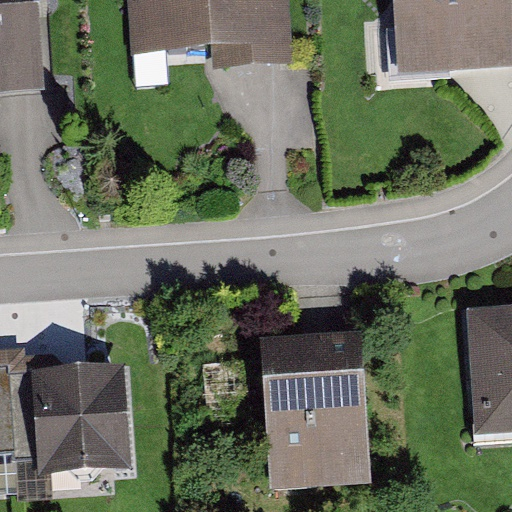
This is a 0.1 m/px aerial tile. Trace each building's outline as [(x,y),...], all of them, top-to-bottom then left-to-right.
[(39,0),(0,0),(0,101),(45,99),(39,0)] [(138,0),(142,71),(226,66),(227,80),(310,75),(305,0),(138,0)] [(511,76),(511,0),(393,0),(399,84),(511,76)] [(511,307),(474,311),(487,450),(511,447),(511,307)] [(385,344),(276,350),(284,501),(393,496),(385,344)] [(47,377),(0,379),(0,478),(14,478),(13,459),(53,458),(54,475),(151,471),(147,373),(47,377)]
